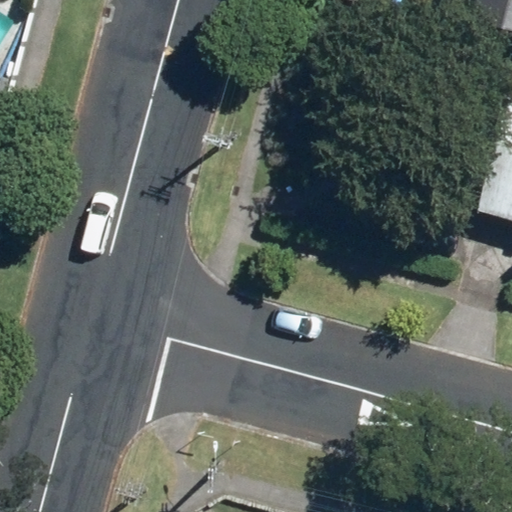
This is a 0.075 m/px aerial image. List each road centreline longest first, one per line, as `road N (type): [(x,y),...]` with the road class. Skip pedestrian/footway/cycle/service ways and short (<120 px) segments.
road 1 (residential): [(93,318),(511,433)]
road 2 (tertiary): [(93,318),(177,0)]
road 3 (tertiary): [(40,511),(93,318)]
